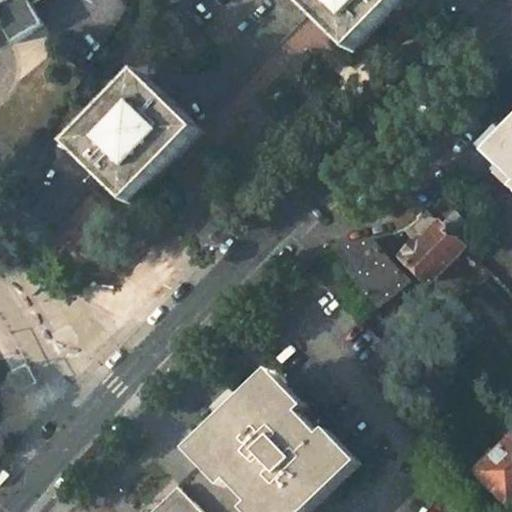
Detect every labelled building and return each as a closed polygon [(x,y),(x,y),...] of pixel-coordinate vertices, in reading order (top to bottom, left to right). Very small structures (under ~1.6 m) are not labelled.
[(0,0),(0,36),(9,31),(18,47),(53,28),(41,7),(54,0),(0,0)] [(192,0),(179,14),(198,33),(230,0),(192,0)] [(300,0),(355,52),(406,0),(300,0)] [(146,75),(73,149),(131,204),(203,132),(146,75)] [(500,176),(511,186),(511,132),(489,156),(504,172),(500,176)] [(113,209),(94,189),(30,252),(56,267),(113,209)] [(456,240),(442,227),(427,213),(418,220),(410,227),(401,231),(417,248),(403,261),(430,287),(467,250),(456,240)] [(442,227),(456,240),(470,226),(457,213),(442,227)] [(374,243),(338,253),(333,281),(361,319),(412,284),(374,243)] [(207,341),(219,328),(212,322),(201,335),(207,341)] [(413,364),(391,341),(384,348),(367,364),(390,387),(413,364)] [(273,388),(300,417),(307,410),(272,374),(173,468),(207,505),(214,498),(187,469),(273,388)] [(322,439),(300,417),(273,388),(187,469),(214,498),(226,511),(301,511),(349,467),(322,439)] [(315,511),(362,468),(329,433),(322,439),(349,467),(301,511),(315,511)] [(511,504),(511,442),(480,473),(511,505),(511,504)] [(0,489),(11,477),(5,471),(0,476),(0,489)] [(156,511),(199,511),(179,490),(156,511)]
